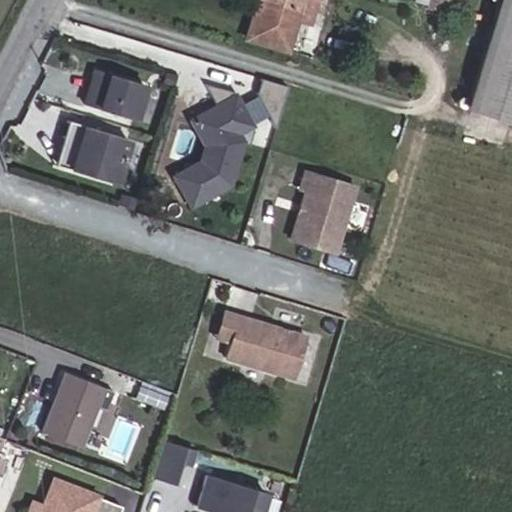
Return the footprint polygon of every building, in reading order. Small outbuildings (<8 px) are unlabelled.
[(279,0),(266,46),(310,60),(318,29),(326,0),(279,0)] [(326,0),(318,29),(333,33),(341,0),(326,0)] [(467,0),(452,0),(450,11),(464,15),(465,9),(467,0)] [(482,0),(467,0),(465,9),(479,13),(482,0)] [(511,21),(482,116),(511,124),(511,21)] [(142,133),(151,98),(106,85),(100,105),(97,104),(92,119),(142,133)] [(255,130),(239,101),(238,98),(209,90),(221,110),(209,116),(216,130),(209,149),(204,165),(177,178),(191,209),(231,189),(245,146),(241,138),(255,130)] [(290,106),(263,99),(259,114),(276,147),(290,106)] [(216,130),(209,116),(196,123),(209,149),(216,130)] [(116,187),(129,142),(80,128),(75,145),(80,146),(72,174),(116,187)] [(338,250),(361,184),(312,167),(306,185),(312,187),(295,235),(338,250)] [(243,312),(229,307),(221,331),(235,336),(243,312)] [(311,335),(243,312),(235,336),(229,352),(298,376),(311,335)] [(111,416),(119,396),(71,376),(47,436),(85,452),(101,412),(111,416)] [(172,486),(179,465),(188,468),(194,452),(163,443),(151,479),(172,486)] [(261,511),(266,501),(206,481),(195,511),(196,511),(261,511)] [(119,511),(120,510),(53,483),(42,509),(31,505),(27,511),(119,511)]
